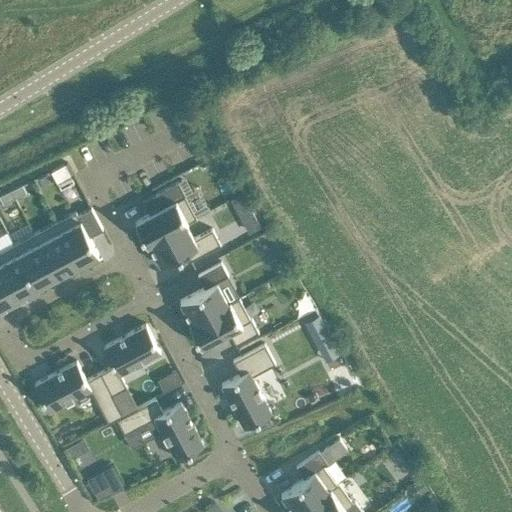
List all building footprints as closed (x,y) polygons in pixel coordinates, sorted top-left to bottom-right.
[(204,167),(221,158),(219,153),(218,151),(200,160),(201,162),(204,167)] [(150,212),(135,220),(147,241),(196,215),(185,193),(186,193),(179,179),(155,192),(143,199),(150,212)] [(26,191),(22,183),(11,189),(15,196),(26,191)] [(15,196),(11,189),(0,193),(0,195),(3,202),(15,196)] [(76,209),(54,221),(77,263),(99,252),(90,235),(103,227),(92,206),(78,213),(76,209)] [(252,208),(240,214),(249,231),(261,225),(252,208)] [(221,242),(212,227),(194,237),(186,221),(197,216),(196,215),(147,241),(147,242),(149,241),(161,262),(186,249),(191,258),(221,242)] [(77,263),(54,221),(34,232),(57,274),(77,263)] [(57,274),(34,232),(14,243),(38,288),(39,287),(37,284),(57,274)] [(38,288),(14,243),(0,249),(0,265),(18,298),(38,288)] [(228,301),(217,280),(229,274),(221,260),(198,272),(205,285),(180,299),(191,320),(189,321),(190,322),(239,296),(239,295),(228,301)] [(0,307),(18,298),(0,265),(0,307)] [(259,330),(252,317),(251,317),(239,296),(190,322),(201,344),(229,330),(236,343),(259,330)] [(321,316),(307,323),(320,348),(334,340),(321,316)] [(120,371),(161,349),(146,322),(104,344),(114,363),(100,370),(112,392),(127,385),(120,371)] [(271,410),(252,374),(276,361),(265,342),(233,359),(240,372),(222,382),(244,424),(271,410)] [(49,409),(90,387),(108,421),(116,417),(123,413),(112,392),(100,370),(87,377),(77,359),(35,381),(49,409)] [(204,442),(181,400),(163,409),(156,396),(123,413),(116,417),(124,431),(155,415),(176,456),(204,442)] [(340,436),(330,443),(337,453),(347,446),(340,436)] [(304,476),(281,492),(295,511),(294,511),(296,511),(339,481),(339,480),(337,482),(324,463),(328,460),(319,448),(296,465),(304,476)] [(100,470),(87,477),(98,497),(111,491),(100,470)] [(420,475),(413,481),(420,492),(428,486),(420,475)] [(339,481),(296,511),(362,511),(364,511),(355,499),(353,500),(339,481)]
